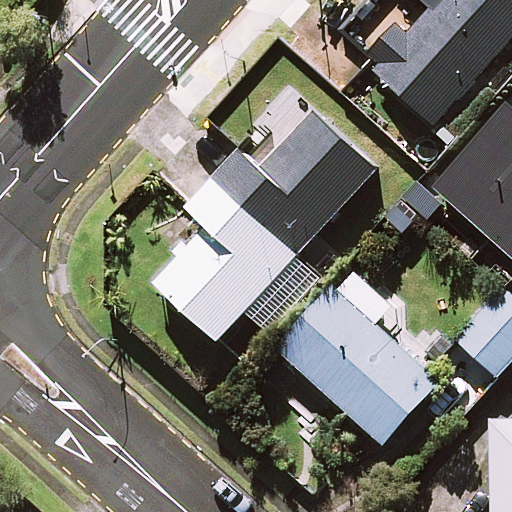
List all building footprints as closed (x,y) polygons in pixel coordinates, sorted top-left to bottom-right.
[(511,41),(464,0),(428,0),(433,4),(409,31),(397,20),(371,50),(383,61),(376,69),(438,124),(511,41)] [(511,0),(464,0),(511,41),(511,40),(511,0)] [(511,94),(437,181),(511,245),(511,94)] [(157,273),(221,333),(383,163),(317,100),(264,156),(247,140),(194,195),(214,214),(157,273)] [(398,299),(357,265),(341,283),(280,338),(389,433),(443,374),(379,314),(398,299)] [(511,360),(511,299),(501,290),(457,339),(499,376),(511,360)] [(511,511),(511,411),(488,411),(498,511),(511,511)]
